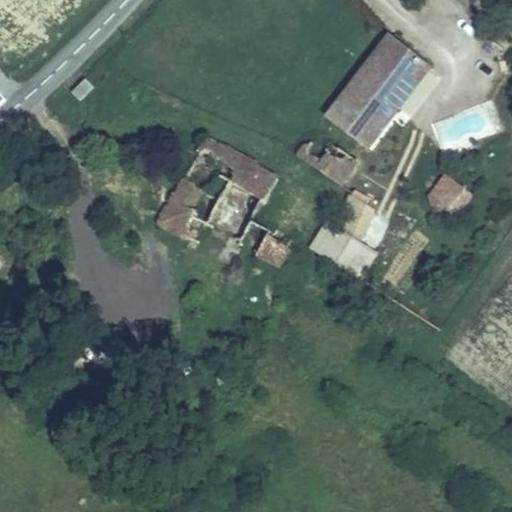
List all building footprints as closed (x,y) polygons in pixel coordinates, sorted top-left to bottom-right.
[(429,63),(387,32),(357,73),(399,105),(429,63)] [(389,119),(399,105),(357,73),(339,98),(343,100),(303,156),(343,185),(389,119)] [(95,91),(83,80),(72,91),(86,103),(95,91)] [(434,119),(441,145),(492,133),(485,106),(434,119)] [(267,194),(277,176),(199,134),(154,221),(202,246),(210,231),(239,246),(253,220),(267,194)] [(427,193),(453,218),(474,196),(448,171),(427,193)] [(339,217),(366,235),(382,212),(355,193),(339,217)] [(324,219),(308,248),(363,278),(379,249),(324,219)] [(402,230),(390,220),(380,235),(392,245),(402,230)] [(252,222),(236,253),(275,274),(292,243),(252,222)] [(83,316),(59,337),(83,367),(107,342),(83,316)] [(83,367),(59,337),(23,371),(47,399),(83,367)] [(50,501),(65,486),(53,474),(39,488),(50,501)]
